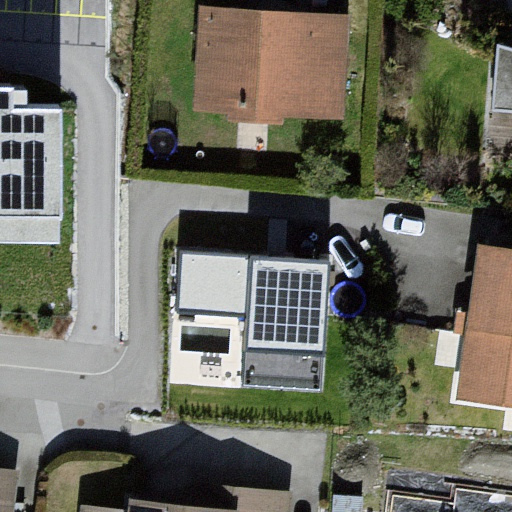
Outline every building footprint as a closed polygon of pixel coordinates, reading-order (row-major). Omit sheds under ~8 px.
[(339,18),(184,13),(181,112),(336,117),(339,18)] [(511,53),(496,48),(495,114),(511,116),(511,53)] [(0,230),(50,231),(51,100),(9,100),(9,78),(0,77),(0,230)] [(511,256),(477,252),(459,402),(511,407),(511,256)] [(338,355),(205,348),(202,394),(335,402),(338,355)] [(0,511),(13,511),(18,478),(0,475),(0,511)] [(190,509),(122,503),(121,511),(288,511),(290,496),(192,488),(190,509)]
